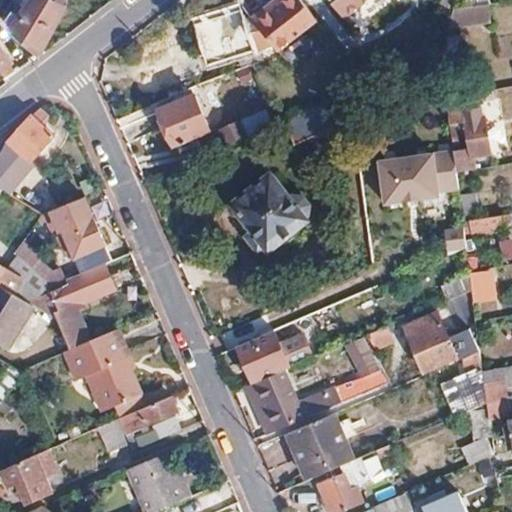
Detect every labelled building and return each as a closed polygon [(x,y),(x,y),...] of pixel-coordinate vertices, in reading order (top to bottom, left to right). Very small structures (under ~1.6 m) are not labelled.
[(41,55),(66,7),(63,5),(66,0),(33,0),(21,18),(12,11),(5,21),(41,55)] [(252,17),(246,9),(236,11),(233,0),(222,0),(214,2),(220,17),(224,16),(236,56),(255,51),(256,56),(263,55),(261,51),(265,49),(270,59),(279,54),(277,51),(256,23),(252,17)] [(275,0),(252,17),(256,23),(282,3),(279,0),(275,0)] [(277,51),(318,19),(302,0),(279,0),(282,3),(256,23),(277,51)] [(326,0),(336,13),(352,0),(326,0)] [(454,9),(456,0),(441,0),(439,3),(452,13),(454,10),(454,9)] [(461,0),(463,8),(473,7),(472,0),(461,0)] [(490,22),(488,5),(473,7),(463,8),(454,9),(454,10),(452,13),(451,21),(449,27),(490,22)] [(0,51),(0,70),(7,80),(16,74),(0,51)] [(195,94),(159,110),(175,147),(211,132),(195,94)] [(345,124),(335,99),(285,121),(295,145),(345,124)] [(461,108),(448,110),(457,172),(476,169),(475,157),(492,154),(486,116),(482,117),(480,101),(461,104),(461,108)] [(220,130),(226,146),(275,125),(268,110),(220,130)] [(8,143),(0,157),(0,188),(12,195),(23,179),(16,172),(28,159),(31,162),(55,135),(32,115),(8,143)] [(450,144),(377,155),(385,207),(444,198),(443,193),(457,191),(450,144)] [(289,197),(270,174),(232,205),(253,230),(246,236),(259,253),(265,248),(269,252),(307,222),(305,218),(309,215),(310,206),(303,196),(292,195),(289,197)] [(95,200),(93,193),(49,211),(60,235),(65,233),(75,259),(106,247),(88,203),(95,200)] [(476,193),(462,195),(465,220),(479,218),(476,193)] [(53,238),(60,235),(49,211),(42,214),(38,221),(43,225),(46,222),(53,238)] [(511,215),(485,219),(472,221),(474,235),(511,228),(511,215)] [(65,280),(63,275),(60,268),(52,271),(51,269),(40,261),(43,256),(33,247),(36,244),(27,236),(14,253),(44,279),(49,293),(53,291),(67,285),(65,280)] [(470,272),(482,270),(477,247),(467,249),(470,272)] [(108,279),(137,266),(131,251),(102,264),(108,279)] [(499,267),(511,263),(511,251),(496,255),(499,267)] [(0,263),(0,285),(9,291),(20,276),(0,263)] [(65,280),(73,277),(70,271),(63,275),(65,280)] [(470,277),(472,290),(473,301),(495,299),(491,275),(470,277)] [(459,276),(441,285),(449,300),(466,291),(459,276)] [(65,280),(67,285),(75,282),(73,277),(65,280)] [(0,343),(9,349),(35,307),(27,303),(9,291),(0,285),(0,343)] [(53,291),(49,293),(27,303),(35,307),(45,313),(48,307),(51,305),(57,302),(57,301),(53,291)] [(71,349),(92,339),(75,302),(71,304),(70,300),(56,306),(58,310),(55,311),(59,322),(60,325),(71,349)] [(457,358),(461,360),(463,359),(480,351),(476,322),(449,334),(439,311),(425,317),(429,328),(408,337),(423,372),(457,358)] [(394,342),(387,326),(370,334),(377,350),(394,342)] [(131,357),(119,328),(92,339),(71,349),(64,352),(76,380),(86,377),(92,374),(107,409),(142,394),(132,369),(129,370),(125,359),(131,357)] [(237,348),(253,385),(291,368),(275,332),(237,348)] [(361,372),(381,364),(375,351),(356,360),(361,372)] [(480,351),(463,359),(465,374),(482,368),(480,351)] [(0,402),(18,378),(23,373),(10,365),(0,377),(0,402)] [(492,421),(511,417),(510,412),(511,411),(511,395),(507,396),(505,386),(511,384),(511,366),(483,372),(483,374),(492,421)] [(457,416),(471,410),(487,404),(483,374),(483,372),(482,369),(482,368),(465,374),(443,384),(457,416)] [(100,412),(107,409),(92,374),(86,377),(100,412)] [(249,390),(268,434),(341,403),(333,386),(284,408),(271,380),(249,390)] [(179,413),(172,396),(119,419),(126,436),(133,433),(179,413)] [(493,455),(489,421),(487,404),(471,410),(476,441),(462,448),(470,465),(493,455)] [(289,434),(308,480),(342,465),(355,460),(335,414),(289,434)] [(128,445),(117,419),(97,428),(108,453),(128,445)] [(511,419),(509,420),(510,425),(503,426),(508,450),(511,449),(511,419)] [(140,447),(133,433),(126,436),(133,451),(140,447)] [(444,457),(458,451),(451,435),(436,441),(444,457)] [(394,454),(391,445),(376,451),(380,459),(394,454)] [(47,449),(36,454),(47,477),(57,473),(47,449)] [(179,502),(193,496),(187,482),(181,485),(168,452),(126,470),(136,495),(144,492),(151,511),(155,511),(159,511),(179,502)] [(54,495),(47,477),(36,454),(1,469),(9,488),(19,484),(28,506),(54,495)] [(372,481),(362,457),(355,460),(342,465),(345,473),(318,484),(330,511),(341,511),(365,503),(358,487),(372,481)] [(193,496),(179,502),(183,511),(196,511),(236,495),(229,481),(193,496)] [(136,495),(143,511),(151,511),(144,492),(136,495)] [(424,506),(426,511),(465,511),(458,492),(424,506)] [(404,494),(380,505),(382,511),(406,511),(410,509),(404,494)]
